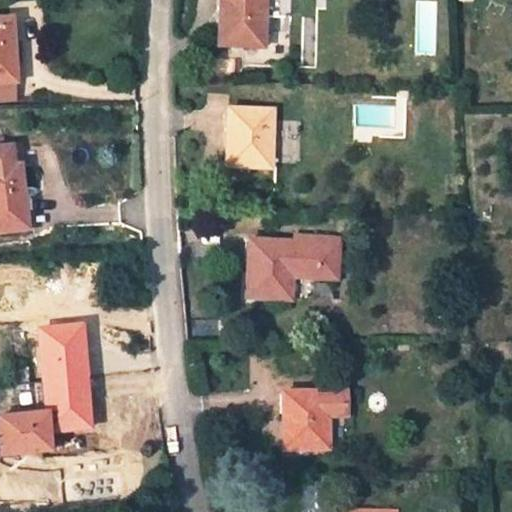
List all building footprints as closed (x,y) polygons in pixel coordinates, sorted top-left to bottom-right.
[(217,0),(216,47),(263,49),(264,18),(290,19),(289,0),(217,0)] [(0,21),(0,83),(14,82),(9,21),(0,21)] [(227,111),(226,165),(269,167),(270,113),(227,111)] [(0,232),(25,230),(17,166),(11,167),(10,149),(0,150),(0,232)] [(248,242),(245,297),(288,300),(290,277),(335,279),(337,238),(292,235),(291,245),(248,242)] [(79,328),(38,333),(43,382),(83,378),(79,328)] [(43,382),(48,432),(88,429),(83,378),(43,382)] [(281,396),(283,450),(326,448),(325,420),(344,419),(343,394),(281,396)]
